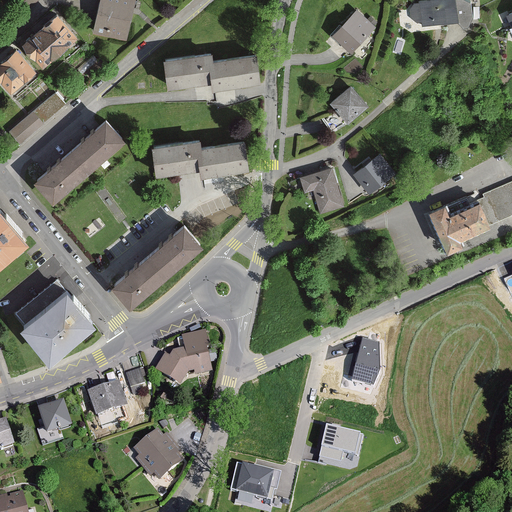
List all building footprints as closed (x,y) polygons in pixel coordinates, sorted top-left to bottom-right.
[(135,0),(99,0),(95,20),(93,31),(126,39),(132,14),(135,0)] [(416,0),(409,1),(411,17),(417,22),(422,21),(422,26),(461,22),(458,0),(416,0)] [(458,0),(461,22),(462,26),(469,25),(472,16),(470,0),(458,0)] [(375,27),(356,8),(332,33),(351,51),(375,27)] [(78,33),(57,9),(22,39),(43,63),(78,33)] [(36,67),(16,44),(0,58),(0,76),(11,89),(36,67)] [(212,48),(164,55),(168,84),(212,78),(209,56),(213,55),(212,48)] [(213,55),(209,56),(212,78),(213,85),(260,78),(256,49),(213,55)] [(368,104),(350,83),(330,100),(347,121),(368,104)] [(66,103),(56,91),(33,109),(9,129),(19,141),(43,122),(66,103)] [(125,137),(106,115),(69,146),(89,168),(125,137)] [(200,136),(152,143),(156,172),(180,168),(200,166),(197,143),(201,143),(200,136)] [(201,143),(197,143),(200,166),(201,172),(249,166),(245,137),(201,143)] [(89,168),(69,146),(33,177),(53,199),(89,168)] [(380,151),(355,171),(371,191),(396,172),(380,151)] [(332,166),(299,176),(304,191),(313,189),(320,212),(344,205),(332,166)] [(511,213),(511,181),(483,193),(485,198),(481,199),(491,222),(511,213)] [(481,199),(480,196),(449,209),(445,199),(429,206),(446,248),(462,241),(460,235),(491,222),(481,199)] [(0,208),(0,260),(25,239),(12,223),(0,208)] [(184,220),(147,251),(166,274),(204,243),(184,220)] [(166,274),(147,251),(111,281),(130,305),(166,274)] [(15,312),(25,324),(66,290),(57,279),(15,312)] [(25,324),(24,324),(28,330),(26,332),(43,352),(45,350),(49,356),(50,355),(52,358),(66,347),(64,344),(78,333),(80,335),(93,324),(91,322),(92,321),(88,315),(90,314),(73,293),(71,295),(66,290),(25,324)] [(210,349),(206,331),(182,336),(185,350),(183,350),(173,352),(169,358),(165,355),(156,371),(169,379),(181,386),(183,383),(188,374),(194,373),(194,376),(212,372),(209,356),(207,350),(210,349)] [(380,342),(364,338),(353,378),(374,385),(381,370),(380,342)] [(140,369),(126,375),(130,388),(139,384),(145,382),(140,369)] [(89,392),(88,393),(96,418),(112,413),(127,408),(119,383),(117,383),(109,386),(103,388),(89,392)] [(142,392),(139,384),(130,388),(133,396),(142,392)] [(64,401),(38,409),(46,435),(72,427),(64,401)] [(0,451),(14,446),(10,434),(6,420),(0,422),(0,451)] [(362,433),(327,425),(320,457),(340,462),(343,451),(357,454),(362,433)] [(135,459),(143,468),(159,455),(174,442),(166,433),(163,436),(158,430),(146,439),(134,450),(139,456),(135,459)] [(159,455),(143,468),(150,477),(154,474),(159,481),(172,471),(183,461),(178,455),(182,452),(174,442),(159,455)] [(272,498),(277,471),(238,463),(232,490),(272,498)] [(28,511),(28,509),(23,491),(11,494),(12,497),(8,498),(7,495),(1,497),(4,511),(28,511)]
